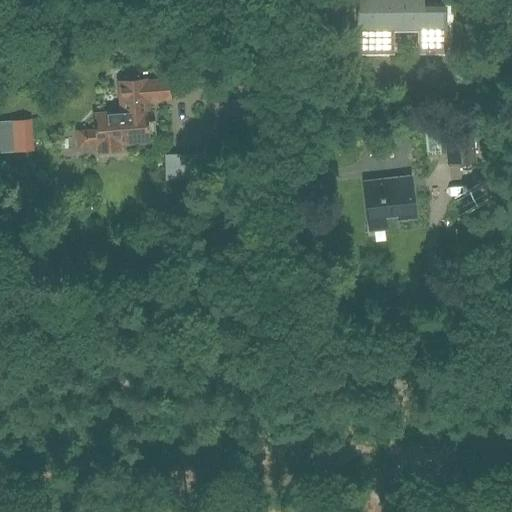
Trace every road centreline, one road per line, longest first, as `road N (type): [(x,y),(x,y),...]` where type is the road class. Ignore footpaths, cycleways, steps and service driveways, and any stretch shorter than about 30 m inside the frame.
road 1 (track): [(0,467),(511,460)]
road 2 (track): [(0,378),(286,373),(292,463)]
road 3 (residential): [(286,373),(262,151),(266,0)]
road 4 (residential): [(286,373),(214,357),(0,281)]
road 5 (residential): [(286,373),(511,371)]
